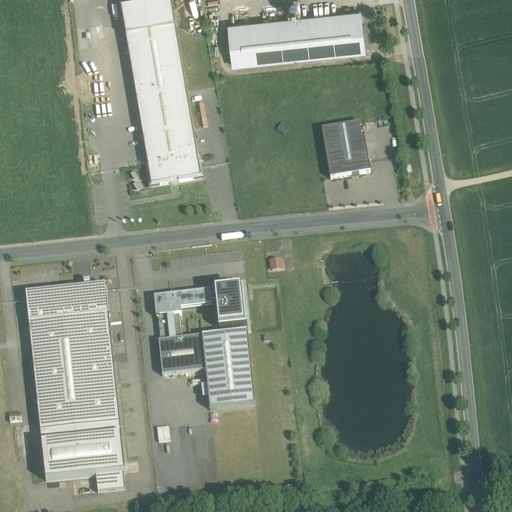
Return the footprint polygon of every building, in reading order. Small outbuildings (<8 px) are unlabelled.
[(171,2),(122,10),(126,35),(176,27),(171,2)] [(294,3),(293,4),(291,4),(290,5),(290,6),(289,7),(288,8),(288,9),(288,10),(288,11),(289,13),(290,15),(291,15),(292,16),(294,16),(295,16),(296,16),(297,15),(298,14),(300,13),(300,12),(300,11),(301,10),(300,8),(300,7),(299,6),(298,5),(296,4),(294,3)] [(360,12),(229,26),(234,66),(364,52),(360,12)] [(176,27),(126,35),(148,165),(198,156),(176,27)] [(362,124),(322,131),(329,171),(369,164),(362,124)] [(198,156),(148,165),(152,188),(202,179),(198,156)] [(369,164),(329,171),(331,181),(370,174),(369,164)] [(281,262),(271,264),(272,273),(282,272),(281,262)] [(85,290),(26,296),(46,483),(96,478),(98,494),(126,491),(124,475),(126,474),(106,287),(91,289),(91,283),(84,283),(85,290)] [(180,298),(155,300),(156,313),(156,314),(157,320),(158,320),(161,344),(183,342),(180,318),(182,317),(181,312),(212,309),(211,294),(180,298)] [(248,335),(203,340),(207,374),(206,374),(210,412),(256,407),(248,335)] [(161,344),(159,344),(163,378),(206,374),(207,374),(203,340),(183,342),(161,344)] [(158,443),(171,442),(170,428),(157,429),(158,443)]
